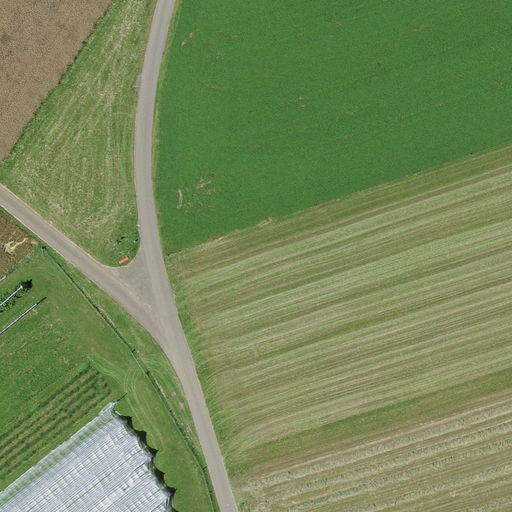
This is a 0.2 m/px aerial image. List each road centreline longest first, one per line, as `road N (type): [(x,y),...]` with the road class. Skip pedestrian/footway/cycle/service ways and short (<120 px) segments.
road 1 (unclassified): [(154,314),(139,109),(165,0)]
road 2 (unclassified): [(225,511),(180,361),(154,314)]
road 3 (unclassified): [(154,314),(0,195)]
